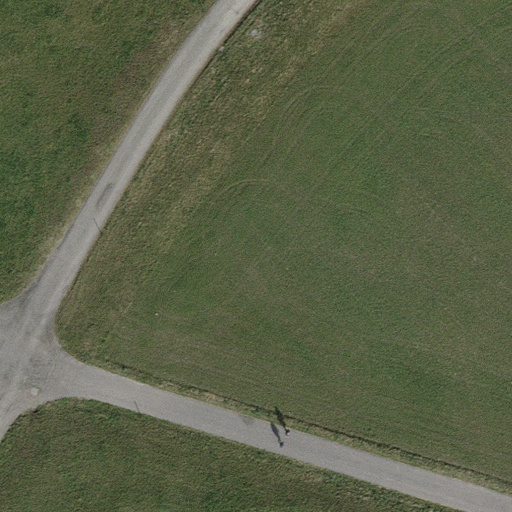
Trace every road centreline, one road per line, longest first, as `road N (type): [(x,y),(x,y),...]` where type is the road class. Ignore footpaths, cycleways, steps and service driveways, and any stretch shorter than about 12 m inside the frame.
road 1 (track): [(511,506),(17,355)]
road 2 (track): [(17,355),(213,24),(238,0)]
